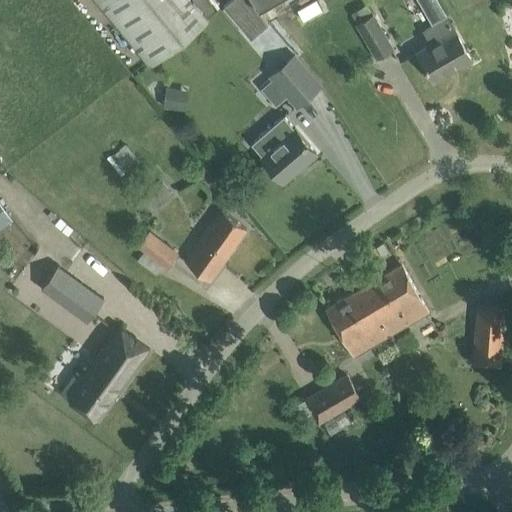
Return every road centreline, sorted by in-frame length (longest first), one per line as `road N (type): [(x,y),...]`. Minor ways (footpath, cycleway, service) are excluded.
road 1 (residential): [(116,511),(125,483),(210,368),(298,271),(423,181),(472,162),(511,164)]
road 2 (residential): [(187,511),(511,476)]
